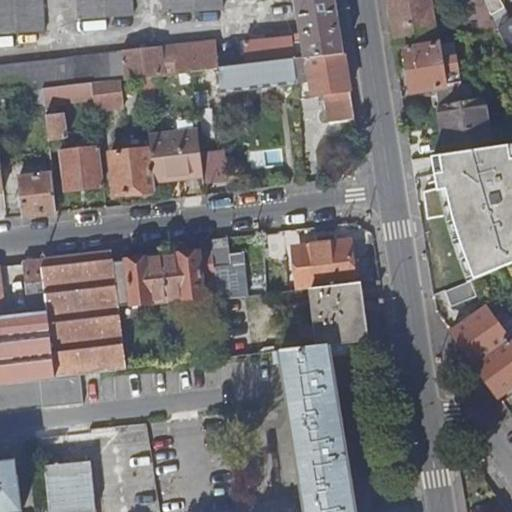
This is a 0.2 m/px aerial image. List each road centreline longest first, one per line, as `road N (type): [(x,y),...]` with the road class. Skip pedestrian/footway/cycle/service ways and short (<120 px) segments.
road 1 (residential): [(392,192),(0,239)]
road 2 (residential): [(427,418),(392,192)]
road 3 (residential): [(392,192),(362,0)]
